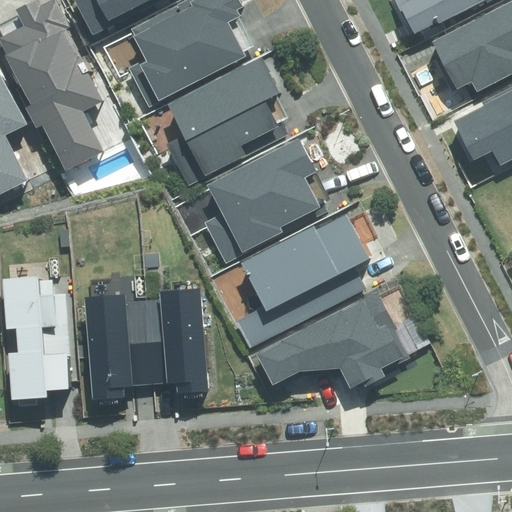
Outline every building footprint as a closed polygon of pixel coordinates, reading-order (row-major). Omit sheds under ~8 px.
[(29,18),(0,32),(0,38),(71,172),(104,154),(76,102),(102,89),(60,10),(48,17),(38,0),(24,8),(29,18)] [(152,64),(148,66),(165,100),(251,58),(235,24),(246,18),(243,12),(251,8),(246,0),(193,0),(182,6),(186,15),(140,38),(152,64)] [(418,44),(503,0),(410,0),(398,6),(418,44)] [(511,9),(435,48),(457,92),(478,82),(484,94),(511,79),(511,9)] [(293,96),(272,55),(174,106),(212,180),(257,157),(252,147),(261,143),(264,149),(293,134),(287,122),(293,119),(283,101),(293,96)] [(0,65),(0,194),(22,183),(0,141),(0,137),(30,122),(0,65)] [(307,141),(213,188),(247,257),(292,234),(290,229),(329,210),(314,181),(324,176),(307,141)] [(49,276),(3,279),(7,336),(25,334),(26,353),(15,354),(19,404),(56,401),(56,395),(74,393),(71,358),(53,359),(51,328),(66,327),(63,295),(50,296),(49,276)] [(218,396),(209,290),(167,293),(175,385),(183,384),(185,398),(218,396)] [(140,387),(134,296),(91,299),(99,406),(133,403),(131,388),(140,387)]
